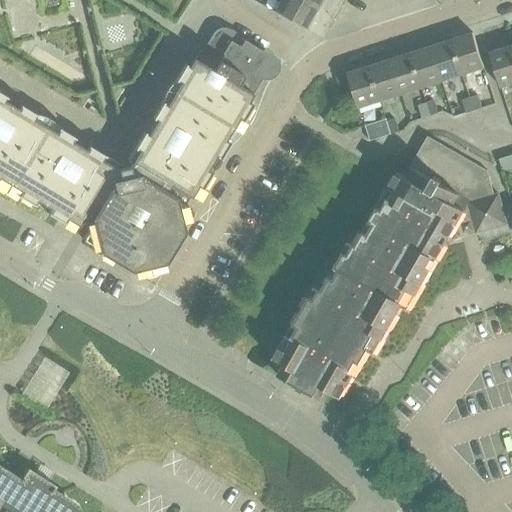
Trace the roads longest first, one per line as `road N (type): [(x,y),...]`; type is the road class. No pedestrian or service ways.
road 1 (residential): [(151,339),(308,59)]
road 2 (tertiary): [(388,511),(327,448),(151,339)]
road 3 (residential): [(308,59),(485,5)]
road 4 (tertiary): [(151,339),(0,255)]
